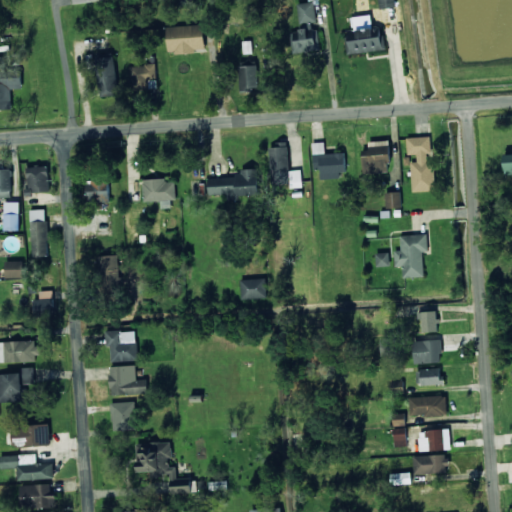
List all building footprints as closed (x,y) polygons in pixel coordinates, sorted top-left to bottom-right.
[(300,22),(316,21),(315,4),(319,3),(318,0),(309,0),(309,2),(298,3),(300,22)] [(379,0),(381,9),(396,6),(394,0),(379,0)] [(347,54),(386,50),(384,35),(373,37),(371,15),(351,17),(353,33),(345,34),(347,54)] [(299,23),(301,32),(289,34),(293,54),(319,49),(314,21),(299,23)] [(204,25),(167,26),(168,52),(205,51),(204,25)] [(0,56),(0,109),(11,109),(9,56),(0,56)] [(97,57),(99,96),(117,95),(115,56),(97,57)] [(132,90),(148,89),(148,80),(157,80),(156,64),(131,65),(132,90)] [(259,90),(258,65),(239,66),(240,91),(259,90)] [(407,137),(408,155),(417,154),(417,162),(411,162),(412,191),(435,191),(434,162),(431,162),(430,136),(407,137)] [(363,156),(363,173),(387,172),(387,163),(391,162),(390,140),(369,141),(369,156),(363,156)] [(269,147),(271,187),(302,186),(301,170),(289,170),(288,141),(279,142),(279,146),(269,147)] [(321,179),(345,178),(344,152),(325,153),(325,142),(313,143),(314,169),(320,169),(321,179)] [(29,192),(49,191),(49,166),(29,166),(29,192)] [(0,197),(12,197),(11,168),(0,168),(0,197)] [(208,177),(209,195),(228,194),(228,198),(259,197),(258,168),(241,169),(241,176),(208,177)] [(108,179),(87,179),(87,202),(109,202),(108,179)] [(143,180),(144,202),(161,201),(161,208),(171,208),(171,200),(176,199),(175,179),(143,180)] [(386,208),(402,207),(401,191),(385,192),(386,208)] [(19,230),(20,202),(5,202),(5,230),(19,230)] [(30,210),(31,257),(48,256),(47,209),(30,210)] [(424,276),(423,251),(428,251),(428,234),(401,235),(401,250),(395,250),(395,266),(403,266),(403,277),(424,276)] [(390,265),(389,252),(376,253),(376,266),(390,265)] [(100,290),(120,289),(119,255),(98,256),(100,290)] [(6,278),(24,277),(23,261),(5,261),(6,278)] [(241,299),(267,298),(266,278),(240,279),(241,299)] [(40,299),(33,299),(34,312),(55,311),(54,290),(40,291),(40,299)] [(421,332),(437,332),(437,311),(420,312),(421,332)] [(106,331),(107,346),(111,346),(111,361),(138,360),(137,330),(106,331)] [(393,355),(393,339),(382,339),(382,355),(393,355)] [(442,362),(441,339),(413,341),(415,363),(442,362)] [(0,361),(38,361),(38,340),(0,341),(0,361)] [(110,366),(111,395),(147,393),(147,379),(137,379),(136,365),(110,366)] [(0,402),(22,401),(21,384),(35,383),(34,367),(22,367),(22,373),(0,373),(0,402)] [(443,384),(442,368),(417,369),(417,385),(443,384)] [(447,415),(446,395),(410,397),(411,416),(447,415)] [(136,430),(136,401),(111,402),(112,430),(136,430)] [(406,421),(405,413),(394,414),(395,423),(406,421)] [(50,423),(13,424),(13,445),(50,444),(50,423)] [(407,446),(407,429),(395,429),(395,446),(407,446)] [(450,429),(419,430),(420,451),(451,449),(450,429)] [(136,443),(138,472),(151,471),(152,480),(167,479),(168,493),(192,492),(192,478),(177,479),(176,466),(169,466),(169,457),(172,457),(171,441),(136,443)] [(18,480),(54,478),(54,463),(37,463),(36,454),(0,455),(1,468),(17,467),(18,480)] [(414,474),(448,472),(447,454),(413,456),(414,474)] [(54,483),(20,485),(21,508),(55,507),(54,483)]
